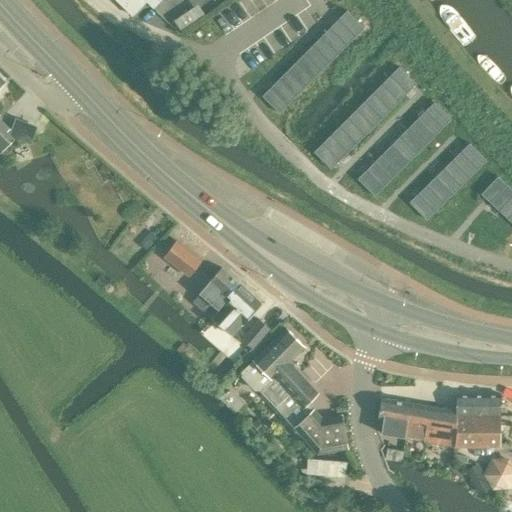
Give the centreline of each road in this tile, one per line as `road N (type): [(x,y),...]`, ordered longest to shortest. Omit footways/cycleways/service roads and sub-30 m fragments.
road 1 (unclassified): [(97,0),(214,56),(282,147),(326,186),(406,228),(511,268)]
road 2 (primary): [(194,199),(249,255),(311,300),(377,332)]
road 3 (primary): [(388,305),(194,199)]
road 4 (unclassified): [(402,511),(365,443),(362,386),(377,332)]
road 5 (primary): [(194,199),(79,88)]
road 6 (primary): [(377,332),(511,358)]
road 7 (primary): [(511,340),(388,305)]
